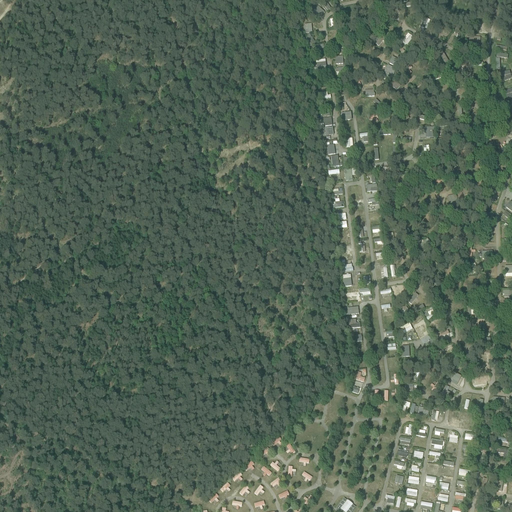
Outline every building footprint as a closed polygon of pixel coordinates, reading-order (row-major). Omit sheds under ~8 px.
[(309,14),(316,21),(324,13),(317,6),(309,14)] [(407,47),(413,38),(407,33),(401,42),(407,47)] [(310,35),(305,37),(309,47),(315,44),(310,35)] [(343,65),(343,57),(335,57),(335,65),(343,65)] [(316,71),(326,71),(325,60),(315,60),(316,71)] [(407,76),(411,73),(409,70),(412,68),(409,64),(402,68),(407,76)] [(387,65),(382,75),(391,79),(395,69),(387,65)] [(501,82),(511,79),(509,70),(498,74),(501,82)] [(341,113),(341,121),(351,120),(351,113),(341,113)] [(321,128),(331,127),(331,118),(323,119),(323,124),(321,124),(321,128)] [(368,143),(367,134),(359,134),(360,143),(368,143)] [(344,170),(344,181),(352,181),(352,170),(344,170)] [(343,202),(339,202),(339,197),(335,197),(335,203),(333,203),(333,208),(344,207),(343,202)] [(487,258),(490,258),(490,252),(482,252),(482,254),(478,254),(478,262),(487,262),(487,258)] [(342,265),(342,273),(353,272),(352,264),(342,265)] [(350,275),(343,275),(343,287),(351,286),(350,275)] [(410,305),(418,296),(413,292),(406,301),(410,305)] [(416,313),(424,309),(422,305),(414,309),(416,313)] [(424,314),(427,321),(434,318),(431,311),(424,314)] [(355,320),(348,320),(348,329),(360,328),(359,323),(356,323),(355,320)] [(410,357),(409,346),(401,346),(402,358),(410,357)] [(487,366),(487,355),(479,355),(479,366),(487,366)] [(360,377),(361,373),(354,371),(353,380),(364,382),(365,378),(360,377)] [(449,382),(457,385),(461,376),(453,372),(449,382)] [(419,380),(419,373),(408,373),(408,381),(419,380)] [(394,380),(390,381),(390,384),(398,382),(397,375),(393,375),(394,380)] [(483,378),(472,380),(474,386),(484,385),(483,378)] [(351,392),(357,395),(360,389),(354,386),(351,392)] [(380,397),(380,401),(388,401),(388,391),(383,391),(384,397),(380,397)] [(501,398),(495,398),(495,406),(504,406),(504,400),(501,400),(501,398)] [(406,407),(409,408),(410,403),(404,402),(401,412),(405,412),(406,407)] [(410,414),(416,415),(416,416),(424,418),(424,415),(427,416),(428,412),(424,411),(424,408),(415,407),(415,405),(412,404),(410,414)] [(459,423),(459,412),(451,412),(451,423),(459,423)] [(416,435),(425,437),(426,435),(425,435),(427,427),(423,427),(422,429),(417,428),(416,435)] [(449,442),(457,443),(458,436),(455,436),(455,432),(451,432),(449,442)] [(278,437),(271,444),(274,447),(281,440),(278,437)] [(433,449),(442,451),(443,441),(431,440),(431,445),(434,445),(433,449)] [(289,456),(295,452),(289,444),(285,446),(288,450),(286,452),(289,456)] [(266,455),(270,451),(266,447),(259,454),(262,457),(266,454),(266,455)] [(397,449),(396,455),(407,458),(408,452),(397,449)] [(414,451),(413,457),(422,460),(424,453),(414,451)] [(306,463),(308,464),(309,460),(299,458),(298,462),(303,463),(303,466),(305,467),(306,463)] [(251,467),(254,465),(252,462),(243,468),(246,471),(251,468),(251,467)] [(394,462),(393,465),(397,466),(396,469),(402,470),(403,463),(394,462)] [(275,465),(272,463),(270,466),(278,472),(280,469),(275,465)] [(427,464),(426,472),(437,473),(438,466),(427,464)] [(265,474),(268,477),(271,474),(264,467),(260,470),(265,474)] [(287,477),(292,477),(292,473),(295,473),(295,470),(292,470),(292,467),(288,467),(287,477)] [(301,476),(310,481),(312,478),(303,472),(301,476)] [(234,482),(238,480),(240,482),(242,480),(240,477),(242,476),(240,473),(231,479),(234,482)] [(278,486),(282,483),(278,478),(270,484),(272,488),(276,485),(278,486)] [(223,493),(227,489),(230,486),(227,483),(220,490),(223,493)] [(242,496),(246,492),(249,489),(245,486),(238,493),(242,496)] [(261,490),(263,488),(260,486),(253,493),(257,497),(260,493),(262,495),(264,493),(261,490)] [(405,495),(417,497),(418,491),(407,489),(405,495)] [(211,504),(214,501),(217,503),(218,501),(216,499),(219,497),(215,493),(208,501),(211,504)] [(439,494),(437,501),(447,503),(449,496),(439,494)] [(393,505),(395,497),(386,495),(384,503),(393,505)] [(306,501),(304,504),(308,506),(313,498),(310,496),(307,501),(306,501)] [(343,498),(335,509),(338,511),(351,511),(355,507),(343,498)] [(232,502),(231,506),(236,506),(235,510),(238,510),(238,507),(242,507),(242,503),(232,502)] [(421,502),(420,509),(431,511),(432,504),(421,502)]
